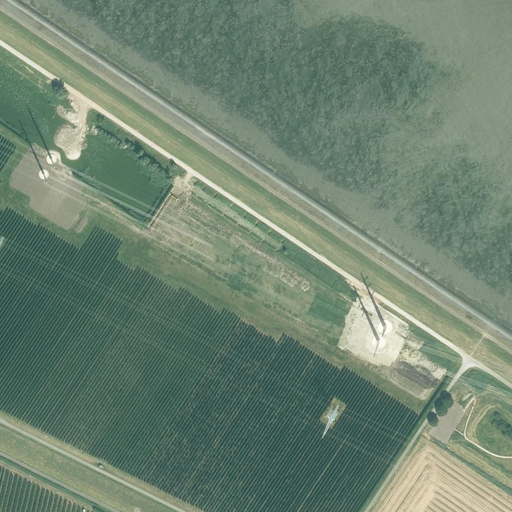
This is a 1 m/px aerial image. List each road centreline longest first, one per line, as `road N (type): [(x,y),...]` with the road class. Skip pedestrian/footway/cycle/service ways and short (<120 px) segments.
road 1 (unclassified): [(469,359),(0,41)]
road 2 (unclassified): [(181,511),(0,421)]
road 3 (unclassified): [(365,511),(469,359)]
road 4 (unclassified): [(111,511),(0,455)]
